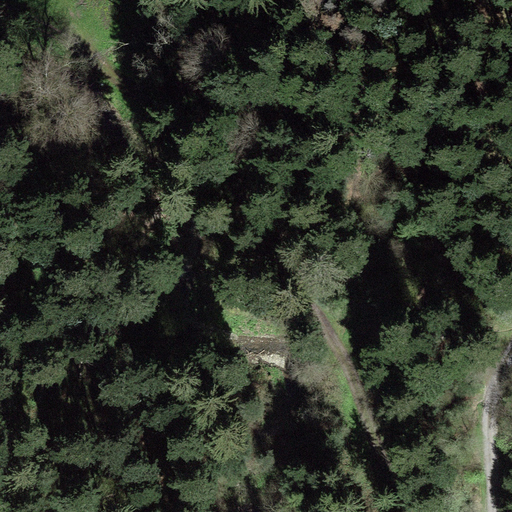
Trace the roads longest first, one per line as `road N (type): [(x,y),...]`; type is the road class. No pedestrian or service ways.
road 1 (track): [(414,511),(275,192),(126,0)]
road 2 (track): [(494,511),(494,397),(511,350)]
